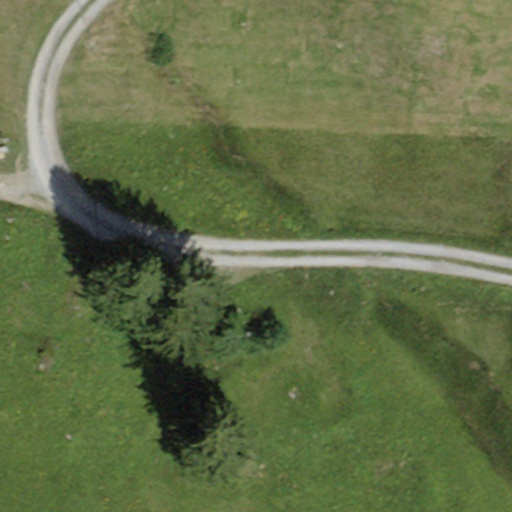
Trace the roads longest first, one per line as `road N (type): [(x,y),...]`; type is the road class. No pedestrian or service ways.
road 1 (track): [(511,268),(173,248),(76,208)]
road 2 (track): [(76,208),(40,123),(88,4),(97,0)]
